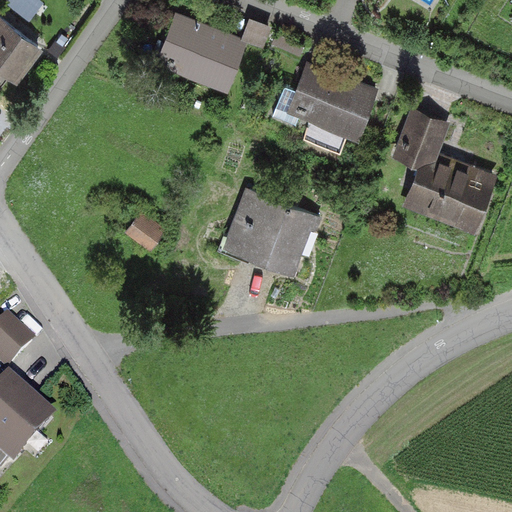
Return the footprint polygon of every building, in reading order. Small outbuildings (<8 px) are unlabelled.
[(46,4),(39,0),(13,0),(9,6),(32,23),(46,4)] [(0,67),(19,83),(46,51),(0,13),(0,67)] [(251,15),(246,37),(267,42),(272,19),(251,15)] [(178,17),(160,68),(229,92),(247,41),(178,17)] [(312,60),(290,113),(359,141),(381,88),(312,60)] [(455,126),(412,108),(394,153),(422,164),(427,151),(442,157),(455,126)] [(422,164),(407,207),(477,233),(498,177),(442,157),(427,151),(422,164)] [(251,191),(231,247),(302,272),(322,216),(251,191)] [(169,230),(143,212),(128,234),(155,252),(169,230)] [(12,309),(0,320),(0,357),(9,366),(39,337),(12,309)] [(15,379),(0,395),(0,451),(17,469),(58,420),(15,379)]
